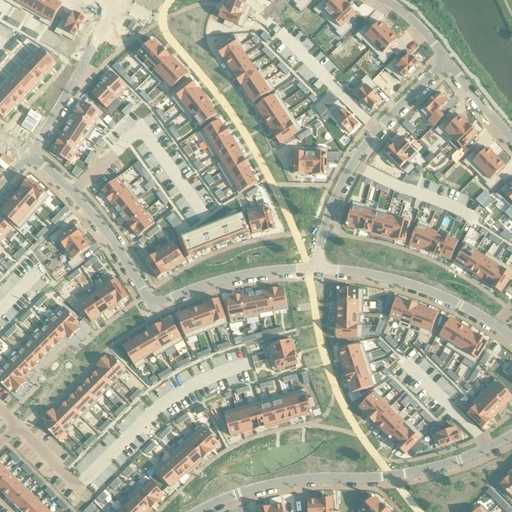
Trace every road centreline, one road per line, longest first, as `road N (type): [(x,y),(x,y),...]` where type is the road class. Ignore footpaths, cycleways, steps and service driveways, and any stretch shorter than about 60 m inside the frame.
road 1 (residential): [(511,434),(431,467),(274,485),(199,511)]
road 2 (residential): [(317,267),(323,232),(353,166),(445,61)]
road 3 (residential): [(511,336),(423,290),(317,267)]
road 4 (residential): [(29,150),(81,201),(152,304)]
road 5 (residential): [(317,267),(240,275),(152,304)]
road 6 (residential): [(108,4),(108,23),(29,150)]
